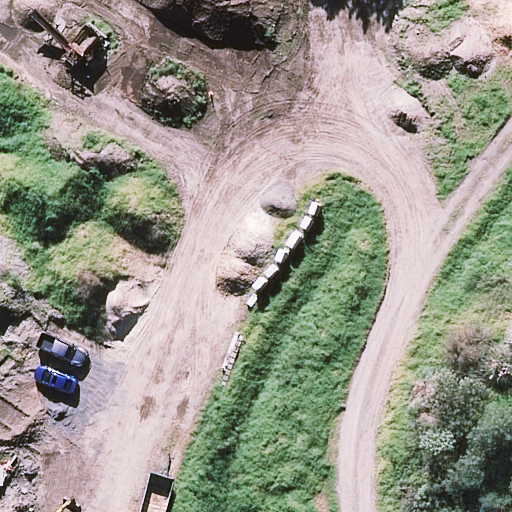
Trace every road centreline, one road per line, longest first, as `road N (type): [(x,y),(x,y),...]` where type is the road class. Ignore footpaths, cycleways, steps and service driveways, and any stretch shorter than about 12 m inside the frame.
road 1 (track): [(405,279),(405,212),(387,170),(349,148),(309,152),(270,178),(170,368),(75,511)]
road 2 (track): [(359,511),(355,460),(377,351),(405,279),(511,136)]
road 3 (track): [(338,0),(364,63),(387,170)]
